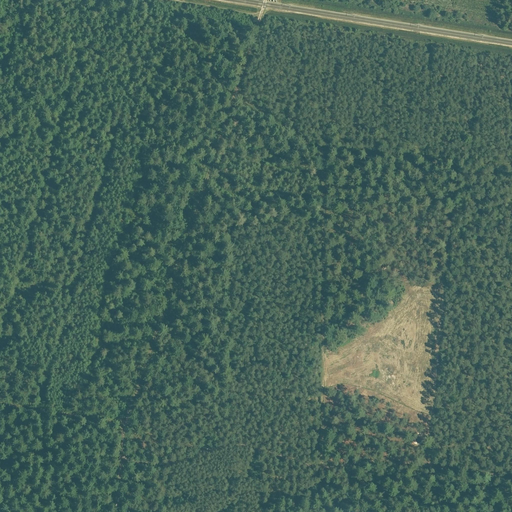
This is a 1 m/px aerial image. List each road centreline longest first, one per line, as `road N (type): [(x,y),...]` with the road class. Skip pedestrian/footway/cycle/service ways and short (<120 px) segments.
road 1 (track): [(123,421),(138,398),(261,15)]
road 2 (track): [(153,0),(42,410)]
road 3 (track): [(119,462),(165,464),(231,444),(323,467),(392,461),(511,476)]
road 4 (track): [(426,465),(457,161)]
road 5 (track): [(237,89),(320,150),(511,165)]
road 6 (track): [(123,421),(0,404)]
